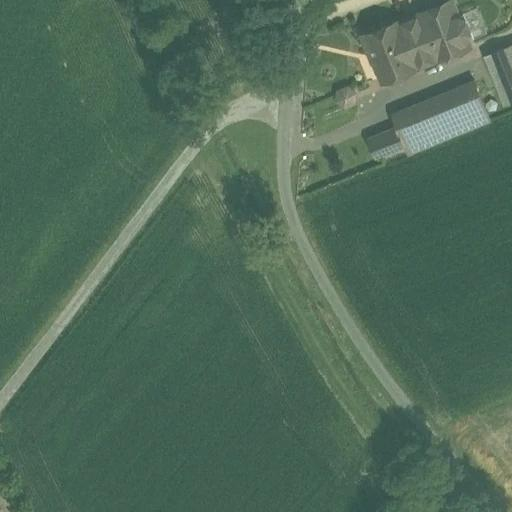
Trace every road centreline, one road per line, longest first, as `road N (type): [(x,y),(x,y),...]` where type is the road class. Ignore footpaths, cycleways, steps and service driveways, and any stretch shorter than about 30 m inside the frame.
road 1 (unclassified): [(313,21),(283,148),(291,220),(378,370),(511,511)]
road 2 (unclassified): [(313,21),(202,129),(0,399)]
